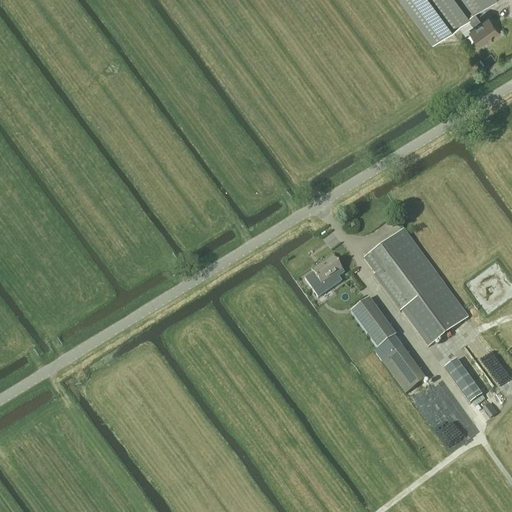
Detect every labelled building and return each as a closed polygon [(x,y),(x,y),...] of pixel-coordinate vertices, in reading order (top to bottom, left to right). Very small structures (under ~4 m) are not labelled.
[(402,0),(433,41),(451,29),(456,25),(466,18),(474,12),(490,0),(402,0)] [(482,22),(474,12),(466,18),(473,28),(469,30),(479,44),(490,36),(492,38),(500,33),(488,17),(482,22)] [(428,348),(468,319),(403,231),(363,260),(374,275),(373,276),(400,313),(402,311),(428,348)] [(341,282),(338,278),(343,274),(332,257),(320,265),(321,267),(318,269),(318,268),(317,268),(311,272),(312,273),(304,279),(318,298),(341,282)] [(368,300),(350,313),(357,322),(375,309),(369,299),(368,300)] [(375,309),(357,322),(377,350),(393,338),(395,336),(375,309)] [(393,338),(377,350),(373,352),(381,363),(401,348),(393,338)] [(425,380),(401,348),(381,363),(405,396),(425,380)]
